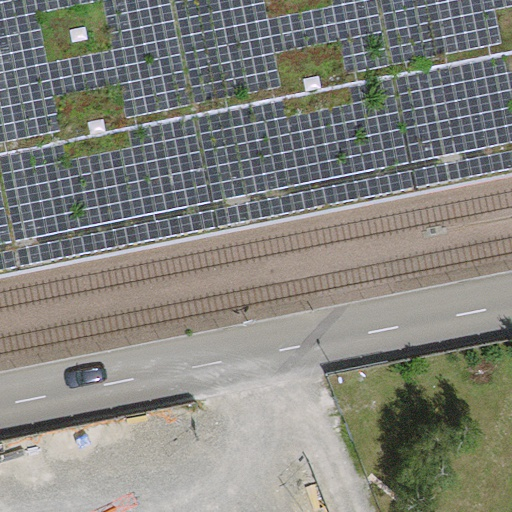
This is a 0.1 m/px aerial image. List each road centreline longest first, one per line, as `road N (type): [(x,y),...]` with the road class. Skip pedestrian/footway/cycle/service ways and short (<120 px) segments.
road 1 (unclassified): [(0,405),(290,348)]
road 2 (unclassified): [(290,348),(511,304)]
road 3 (residential): [(352,511),(290,348)]
